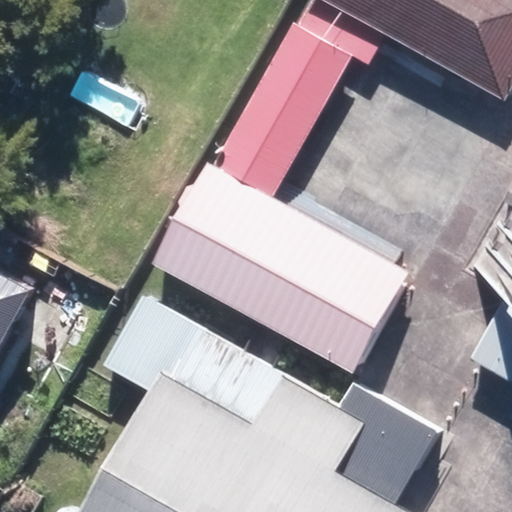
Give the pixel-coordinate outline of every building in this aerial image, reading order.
[(511,0),(335,0),(506,98),(511,86),(511,0)] [(414,284),(199,172),(137,289),(352,401),(414,284)] [(511,177),(435,323),(511,363),(511,177)] [(0,347),(30,291),(0,274),(0,347)] [(411,511),(412,510),(166,380),(95,511),(411,511)]
